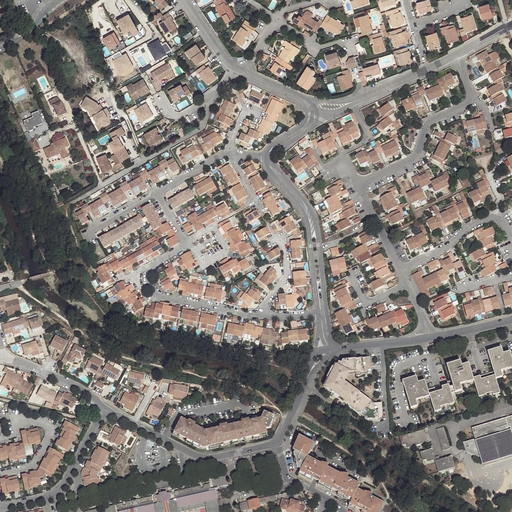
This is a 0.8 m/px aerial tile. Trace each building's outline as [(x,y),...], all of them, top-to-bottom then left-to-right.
[(155,0),(154,1),(158,5),(156,6),(160,11),(168,4),(164,0),(155,0)] [(226,1),(225,0),(218,0),(214,3),(220,12),(226,22),(235,17),(230,7),(228,8),(226,5),(225,2),(226,1)] [(421,0),(422,1),(417,2),(420,14),(428,11),(427,5),(430,4),(431,4),(430,0),(421,0)] [(479,7),(482,19),(493,16),(496,15),(494,11),(491,11),(489,4),(479,7)] [(398,7),(385,11),(386,16),(390,15),(391,19),(393,27),(393,28),(399,26),(399,25),(402,24),(405,23),(401,11),(399,12),(398,7)] [(307,10),(303,17),(299,15),(298,17),(296,16),(293,20),(304,27),(305,25),(308,27),(313,30),(314,28),(317,30),(320,25),(321,24),(311,17),(314,14),(307,10)] [(153,17),(156,21),(161,18),(164,16),(161,12),(153,17)] [(164,16),(161,18),(163,21),(160,24),(167,34),(177,27),(173,22),(170,17),(171,16),(169,12),(164,16)] [(129,14),(124,17),(131,29),(136,26),(129,14)] [(359,34),(360,38),(368,35),(367,32),(372,31),(369,24),(371,23),(368,14),(357,18),(360,27),(362,33),(359,34)] [(463,28),(460,30),(462,37),(465,35),(465,32),(476,29),(472,14),(461,18),(463,28)] [(326,16),(321,24),(320,25),(325,28),(326,26),(339,34),(344,26),(344,24),(331,17),(330,19),(326,16)] [(124,17),(118,20),(125,33),(131,29),(124,17)] [(255,30),(257,27),(246,20),(233,40),(241,45),(245,38),(246,36),(247,37),(250,32),(251,33),(253,29),(255,30)] [(338,36),(339,34),(326,26),(325,28),(338,36)] [(439,28),(442,36),(445,35),(447,43),(460,40),(456,27),(455,27),(443,30),(443,27),(439,28)] [(387,32),(388,36),(391,35),(395,47),(409,42),(407,38),(405,38),(404,31),(402,32),(401,28),(387,32)] [(184,39),(192,35),(190,31),(182,36),(184,39)] [(115,32),(104,38),(109,48),(120,42),(115,32)] [(380,32),(368,35),(369,40),(372,39),(373,44),(376,53),(386,50),(380,32)] [(431,50),(436,49),(435,47),(441,46),(437,32),(426,35),(431,50)] [(160,39),(149,45),(157,60),(168,54),(168,53),(173,50),(167,42),(163,44),(160,39)] [(286,61),(289,63),(294,53),(297,55),(300,49),(291,42),(287,48),(285,47),(279,56),(286,61)] [(200,51),(201,50),(197,45),(188,51),(193,57),(192,58),(192,59),(197,65),(206,58),(202,51),(200,53),(200,51)] [(138,47),(130,51),(132,55),(140,51),(138,47)] [(408,50),(408,47),(396,50),(401,65),(413,61),(412,57),(410,57),(408,50)] [(119,51),(112,55),(114,60),(113,61),(120,73),(133,66),(126,54),(122,56),(119,51)] [(340,60),(337,51),(325,55),(328,64),(340,60)] [(484,67),(488,73),(496,69),(498,68),(495,61),(500,59),(496,52),(486,57),(485,54),(478,58),(480,61),(483,59),(486,65),(484,67)] [(279,56),(277,55),(274,61),(275,62),(271,69),(279,74),(284,66),(283,66),(286,61),(279,56)] [(350,68),(357,66),(354,56),(349,58),(346,62),(348,69),(350,68)] [(175,72),(170,63),(152,73),(157,82),(167,76),(175,72)] [(359,72),(362,81),(367,80),(367,79),(366,77),(374,74),(381,72),(379,63),(363,68),(364,71),(359,72)] [(207,69),(204,65),(196,71),(198,74),(199,74),(207,85),(217,78),(209,67),(207,69)] [(505,68),(503,65),(498,68),(496,69),(498,72),(491,76),(495,83),(501,80),(504,78),(500,71),(505,68)] [(310,79),(312,75),(315,70),(308,66),(297,83),(308,89),(313,81),(310,79)] [(351,72),(350,68),(348,69),(342,70),(343,74),(337,76),(342,89),(354,86),(351,79),(350,72),(351,72)] [(451,75),(440,79),(443,86),(446,91),(449,89),(448,87),(455,84),(452,75),(451,75)] [(151,90),(144,79),(133,85),(132,83),(127,86),(135,99),(140,97),(139,95),(142,93),(146,91),(147,92),(151,90)] [(439,86),(432,88),(437,98),(443,95),(440,87),(443,86),(440,79),(437,80),(439,86)] [(492,97),(501,92),(498,85),(502,82),(501,80),(495,83),(496,86),(488,90),(492,97)] [(182,84),(169,91),(174,99),(180,96),(186,92),(188,96),(192,93),(188,85),(184,88),(182,84)] [(423,87),(420,88),(423,95),(427,94),(430,101),(437,98),(432,88),(426,91),(423,87)] [(419,95),(412,97),(417,107),(423,104),(420,96),(423,95),(420,88),(417,89),(419,95)] [(262,95),(251,90),(246,100),(258,105),(262,95)] [(507,102),(501,92),(492,97),(489,98),(491,102),(493,101),(497,107),(507,102)] [(93,115),(100,128),(111,122),(110,119),(108,116),(109,116),(111,115),(107,108),(103,110),(101,106),(99,107),(98,105),(97,103),(86,97),(84,102),(85,103),(82,107),(91,112),(93,115)] [(417,107),(412,97),(401,102),(406,112),(413,109),(414,111),(418,110),(417,107)] [(58,117),(67,113),(62,102),(60,103),(58,98),(50,101),(52,107),(54,106),(58,117)] [(265,117),(272,120),(274,117),(278,110),(279,110),(282,104),(272,100),(269,106),(268,105),(264,112),(267,114),(265,117)] [(220,107),(217,114),(220,115),(226,118),(230,112),(231,112),(234,105),(224,101),(221,107),(220,107)] [(154,115),(147,103),(135,110),(142,122),(154,115)] [(388,118),(395,113),(389,103),(380,110),(385,116),(382,118),(384,120),(388,118)] [(33,117),(24,121),(29,132),(35,129),(34,127),(44,123),(39,111),(32,114),(33,117)] [(99,129),(100,128),(93,115),(91,116),(99,129)] [(226,118),(220,115),(217,122),(220,123),(219,127),(226,130),(227,126),(228,127),(231,121),(226,118)] [(481,119),(474,121),(476,131),(484,129),(487,128),(484,115),(480,117),(481,119)] [(262,133),(267,135),(272,123),(271,123),(272,120),(265,117),(264,120),(261,119),(256,130),(262,133)] [(384,120),(380,124),(384,130),(391,125),(393,128),(400,123),(398,120),(393,124),(388,118),(384,120)] [(476,131),(474,121),(467,123),(466,120),(462,121),(466,134),(472,132),(476,131)] [(343,127),(345,131),(349,139),(352,138),(351,135),(358,132),(353,122),(343,127)] [(121,162),(130,157),(126,150),(123,149),(122,147),(124,146),(119,138),(125,134),(121,126),(110,133),(114,141),(109,143),(115,155),(111,157),(116,165),(121,162)] [(144,134),(150,146),(161,140),(159,135),(157,132),(158,131),(156,127),(144,134)] [(255,132),(250,129),(246,136),(251,138),(256,141),(258,137),(260,138),(262,133),(256,130),(255,132)] [(336,129),(332,131),(336,138),(339,137),(342,144),(349,141),(349,139),(345,131),(338,134),(336,129)] [(331,137),(325,141),(329,150),(336,147),(332,139),(336,138),(332,131),(329,132),(331,137)] [(214,133),(208,136),(213,146),(222,141),(220,136),(217,134),(216,135),(214,133)] [(239,145),(242,146),(246,148),(251,138),(246,136),(241,134),(238,140),(240,141),(239,145)] [(400,141),(396,134),(393,136),(395,141),(389,145),(393,154),(397,153),(400,151),(396,143),(400,141)] [(452,144),(455,145),(458,138),(449,134),(445,140),(452,144)] [(204,152),(214,147),(213,146),(208,136),(207,137),(202,140),(204,144),(201,146),(204,152)] [(32,152),(40,148),(36,137),(28,140),(32,152)] [(441,142),(438,149),(447,154),(452,144),(445,140),(441,138),(439,141),(441,142)] [(53,157),(57,155),(57,153),(61,153),(63,158),(68,156),(65,148),(70,146),(67,139),(53,144),(54,146),(45,150),(48,157),(52,156),(53,157)] [(316,139),(312,141),(315,148),(319,146),(322,154),(329,150),(325,141),(318,144),(316,139)] [(393,154),(389,145),(382,148),(379,143),(376,144),(379,151),(382,150),(386,158),(393,154)] [(379,151),(376,144),(373,146),(375,151),(368,154),(373,163),(373,164),(380,161),(376,153),(379,151)] [(197,146),(187,151),(192,160),(202,155),(197,146)] [(183,165),(192,160),(187,151),(186,149),(180,153),(182,157),(179,159),(183,165)] [(310,157),(313,155),(308,149),(305,151),(309,156),(303,161),(307,167),(309,169),(315,164),(310,157)] [(432,154),(430,158),(433,159),(442,164),(447,154),(438,149),(435,155),(432,154)] [(368,154),(366,150),(356,155),(361,165),(368,162),(369,164),(373,163),(368,154)] [(101,169),(103,173),(112,169),(106,154),(97,158),(99,163),(101,162),(104,168),(101,169)] [(303,161),(299,156),(290,163),(297,171),(303,167),(304,169),(307,167),(303,161)] [(169,167),(173,174),(178,171),(172,160),(167,163),(165,160),(161,162),(165,168),(168,166),(169,167)] [(247,176),(250,174),(256,171),(250,161),(244,164),(247,168),(243,170),(247,176)] [(165,168),(161,162),(158,164),(160,167),(153,171),(159,182),(166,178),(162,172),(161,170),(165,168)] [(224,166),(223,164),(216,168),(218,170),(219,170),(223,176),(225,175),(232,171),(228,165),(224,166)] [(146,171),(142,173),(146,179),(149,177),(150,178),(154,185),(159,182),(153,171),(148,174),(146,171)] [(238,181),(232,171),(225,175),(231,185),(238,181)] [(261,181),(256,171),(250,174),(252,178),(248,180),(252,186),(261,181)] [(438,179),(442,189),(452,184),(447,172),(443,174),(445,176),(438,179)] [(134,182),(140,192),(147,189),(143,182),(142,181),(146,179),(142,173),(139,175),(140,178),(134,182)] [(431,183),(429,179),(426,174),(420,177),(419,175),(415,176),(419,184),(419,185),(421,187),(421,188),(431,183)] [(484,181),(477,184),(479,188),(482,194),(489,191),(485,183),(488,181),(485,174),(482,176),(484,181)] [(203,179),(200,181),(206,192),(214,188),(210,178),(205,181),(204,182),(203,179)] [(342,179),(335,183),(336,186),(328,190),(330,193),(332,197),(336,195),(339,193),(342,192),(338,185),(343,182),(342,179)] [(435,192),(442,189),(438,179),(431,183),(435,192)] [(206,192),(200,181),(197,182),(198,185),(196,186),(193,188),(198,197),(206,192)] [(230,189),(234,196),(243,190),(238,181),(231,185),(233,188),(230,189)] [(261,193),(268,189),(266,186),(265,187),(261,181),(252,186),(255,192),(259,190),(261,193)] [(126,182),(122,184),(126,190),(129,188),(130,189),(134,196),(140,192),(134,182),(128,185),(126,182)] [(126,190),(122,184),(119,186),(120,189),(114,193),(120,204),(127,200),(123,193),(122,192),(126,190)] [(385,204),(395,199),(393,195),(391,193),(394,191),(397,190),(395,187),(388,191),(389,194),(382,197),(385,204)] [(425,197),(421,188),(421,187),(414,191),(419,200),(425,197)] [(482,194),(479,188),(469,193),(474,203),(481,200),(482,202),(485,201),(482,194)] [(187,202),(194,198),(189,190),(182,194),(187,202)] [(247,197),(243,190),(234,196),(241,208),(245,205),(243,203),(246,201),(244,198),(247,197)] [(407,194),(412,203),(419,200),(414,191),(407,194)] [(274,202),(275,201),(270,192),(263,196),(264,198),(262,200),(265,207),(267,206),(274,202)] [(106,193),(102,195),(106,201),(109,199),(110,201),(114,207),(120,204),(114,193),(108,196),(106,193)] [(187,202),(182,194),(175,198),(180,206),(187,202)] [(94,204),(100,215),(107,211),(103,205),(102,203),(106,201),(102,195),(99,197),(101,200),(94,204)] [(329,198),(326,200),(330,207),(339,202),(336,195),(332,197),(329,198)] [(458,208),(462,216),(469,212),(465,205),(468,203),(465,196),(462,197),(463,201),(464,203),(457,206),(458,208)] [(180,206),(175,198),(169,202),(173,210),(180,206)] [(398,206),(395,199),(385,204),(389,211),(396,207),(398,210),(399,210),(405,207),(404,203),(398,206)] [(454,208),(447,211),(452,220),(459,217),(455,209),(458,208),(457,206),(456,204),(455,201),(452,202),(454,208)] [(279,211),(274,202),(267,206),(272,215),(279,211)] [(339,202),(330,207),(333,213),(341,209),(342,209),(339,202)] [(228,211),(224,203),(216,208),(220,215),(222,214),(224,217),(234,212),(232,208),(228,211)] [(346,207),(342,209),(341,209),(347,219),(348,219),(350,218),(357,214),(353,208),(355,206),(354,203),(346,207)] [(87,204),(83,206),(87,212),(90,210),(91,211),(95,218),(100,215),(94,204),(88,207),(87,204)] [(436,205),(433,206),(437,216),(438,218),(442,216),(445,224),(452,220),(447,211),(441,214),(436,205)] [(87,212),(83,206),(80,208),(81,211),(75,215),(82,225),(88,222),(84,215),(83,214),(87,212)] [(145,218),(154,213),(149,206),(141,210),(145,218)] [(209,211),(206,213),(212,224),(215,222),(214,221),(219,218),(217,215),(212,206),(207,208),(209,211)] [(252,212),(250,209),(243,213),(249,222),(260,216),(256,210),(252,212)] [(398,210),(387,216),(389,219),(391,218),(393,222),(394,225),(404,220),(399,210),(398,210)] [(150,225),(158,220),(154,213),(145,218),(150,225)] [(197,215),(195,213),(189,217),(193,225),(200,221),(197,215)] [(212,224),(206,213),(202,215),(201,213),(197,215),(200,221),(203,225),(207,223),(209,226),(212,224)] [(440,229),(443,228),(438,218),(437,216),(427,221),(432,230),(439,227),(440,229)] [(282,228),(284,227),(291,223),(288,217),(279,221),(282,228)] [(138,219),(131,222),(136,231),(143,227),(138,219)] [(338,223),(342,231),(351,226),(348,219),(347,219),(338,223)] [(150,225),(154,232),(159,229),(162,227),(158,220),(150,225)] [(200,221),(193,225),(198,232),(205,228),(203,225),(200,221)] [(226,224),(224,221),(218,225),(220,227),(221,227),(226,234),(234,229),(230,222),(226,224)] [(131,222),(125,226),(130,235),(136,231),(131,222)] [(291,231),(293,234),(298,231),(299,231),(298,228),(297,228),(293,222),(291,223),(284,227),(288,233),(291,231)] [(171,230),(168,224),(162,227),(159,229),(163,235),(167,233),(169,236),(175,233),(173,230),(171,230)] [(125,226),(118,230),(123,239),(130,235),(125,226)] [(423,233),(416,236),(421,246),(428,243),(424,234),(427,233),(424,226),(421,228),(423,233)] [(256,233),(261,243),(267,239),(266,236),(270,233),(266,227),(256,233)] [(481,229),(476,231),(474,232),(476,235),(477,235),(479,233),(483,240),(480,242),(483,248),(487,247),(494,243),(491,237),(496,234),(493,227),(483,232),(481,229)] [(235,231),(234,229),(226,234),(223,235),(225,238),(229,236),(231,239),(242,234),(239,229),(235,231)] [(371,229),(359,235),(364,245),(369,243),(374,240),(370,233),(372,232),(371,229)] [(118,230),(112,234),(117,242),(123,239),(118,230)] [(177,236),(175,233),(169,236),(170,239),(167,242),(171,249),(179,244),(175,237),(177,236)] [(112,234),(106,237),(111,246),(117,242),(112,234)] [(244,237),(242,234),(231,239),(234,243),(229,246),(231,249),(242,242),(240,240),(244,237)] [(419,250),(422,249),(421,246),(416,236),(407,241),(411,251),(418,247),(419,250)] [(106,237),(99,241),(104,250),(111,246),(106,237)] [(147,242),(150,246),(153,244),(152,242),(156,239),(155,238),(147,242)] [(150,246),(156,257),(160,255),(158,251),(159,250),(162,249),(158,243),(156,239),(152,242),(153,244),(150,246)] [(300,247),(302,247),(301,240),(291,241),(292,248),(300,247)] [(238,249),(241,254),(248,250),(245,243),(243,241),(242,242),(231,249),(233,252),(237,250),(238,249)] [(369,243),(364,245),(355,250),(358,256),(368,251),(371,250),(372,250),(379,246),(378,243),(371,246),(369,243)] [(151,255),(153,259),(156,257),(150,246),(147,248),(146,246),(141,249),(146,258),(151,255)] [(280,254),(277,248),(274,250),(272,247),(266,250),(271,260),(280,254)] [(300,247),(292,248),(293,259),(301,258),(300,247)] [(135,255),(141,266),(144,264),(142,260),(146,258),(141,249),(137,251),(138,253),(135,255)] [(476,260),(481,258),(486,255),(483,249),(481,250),(473,253),(476,260)] [(360,261),(361,263),(369,260),(371,259),(371,258),(368,251),(358,256),(360,261)] [(180,267),(191,261),(189,257),(193,255),(191,252),(180,258),(182,260),(178,263),(180,267)] [(486,268),(494,264),(496,263),(493,256),(494,255),(495,255),(493,252),(486,255),(481,258),(486,268)] [(374,265),(376,269),(387,263),(386,260),(383,261),(380,254),(371,258),(371,259),(374,265)] [(126,258),(132,267),(136,265),(138,268),(141,266),(135,255),(132,257),(131,255),(126,258)] [(126,258),(119,262),(124,272),(128,269),(130,273),(134,271),(132,267),(126,258)] [(239,265),(243,271),(250,267),(246,258),(239,262),(237,259),(233,260),(237,266),(239,265)] [(338,259),(340,269),(347,268),(346,262),(345,258),(338,259)] [(454,265),(452,261),(451,258),(444,261),(443,259),(439,261),(444,270),(445,272),(450,270),(455,267),(454,265)] [(116,259),(109,264),(112,270),(115,274),(119,271),(121,275),(124,272),(119,262),(116,259)] [(224,261),(230,271),(232,269),(235,274),(240,271),(237,266),(233,260),(229,262),(227,259),(224,261)] [(335,271),(340,269),(338,259),(331,261),(329,261),(330,263),(332,271),(335,271)] [(193,264),(191,261),(180,267),(183,272),(187,269),(189,272),(194,269),(199,265),(197,262),(193,264)] [(228,272),(230,271),(224,261),(221,262),(223,267),(220,268),(219,268),(225,279),(230,276),(228,272)] [(455,267),(459,274),(465,271),(461,261),(454,265),(455,267)] [(177,274),(175,270),(171,263),(167,265),(169,269),(165,272),(170,280),(171,281),(175,278),(173,276),(177,274)] [(387,263),(376,269),(377,272),(380,279),(382,278),(384,277),(385,276),(390,274),(387,267),(389,266),(387,263)] [(108,269),(109,272),(112,270),(109,264),(97,270),(99,274),(97,275),(100,279),(108,274),(106,271),(108,269)] [(488,276),(489,275),(497,271),(496,268),(494,264),(486,268),(484,269),(486,273),(488,276)] [(271,267),(264,275),(274,283),(278,277),(274,274),(276,271),(271,267)] [(294,279),(306,278),(305,270),(293,272),(294,279)] [(442,283),(449,280),(446,275),(445,272),(444,270),(437,273),(442,283)] [(439,285),(442,283),(437,273),(430,277),(435,286),(439,285)] [(108,274),(100,279),(104,286),(107,284),(109,287),(116,283),(114,280),(112,280),(108,274)] [(274,283),(264,275),(257,284),(263,288),(265,286),(269,289),(274,283)] [(435,286),(430,277),(423,280),(425,283),(427,287),(428,290),(432,288),(435,286)] [(306,285),(306,278),(294,279),(295,286),(306,285)] [(372,283),(375,290),(385,285),(382,278),(380,279),(378,280),(372,283)] [(174,293),(177,291),(171,281),(170,280),(167,282),(165,279),(161,282),(166,292),(171,289),(173,293),(174,293)] [(186,296),(189,284),(189,283),(185,282),(186,280),(181,279),(178,289),(183,291),(182,295),(186,296)] [(195,293),(198,281),(193,280),(192,284),(189,284),(186,296),(190,297),(191,292),(195,293)] [(204,290),(204,287),(202,286),(202,282),(198,281),(195,293),(199,293),(198,298),(202,299),(204,290)] [(125,282),(115,288),(116,290),(113,292),(115,297),(119,294),(125,291),(123,287),(127,285),(125,282)] [(339,299),(349,294),(346,288),(348,287),(346,283),(334,289),(339,299)] [(210,296),(214,296),(216,285),(211,284),(210,288),(207,288),(207,291),(205,300),(209,300),(210,296)] [(123,297),(125,300),(132,296),(132,294),(131,292),(129,292),(129,291),(134,288),(132,285),(129,287),(126,289),(127,290),(125,291),(119,294),(121,298),(123,297)] [(216,285),(214,296),(218,297),(217,302),(221,303),(221,299),(222,297),(223,291),(221,290),(221,286),(216,285)] [(253,300),(256,302),(261,296),(259,295),(262,292),(256,288),(254,290),(252,289),(247,294),(253,300)] [(132,296),(125,300),(127,304),(129,303),(131,306),(133,305),(139,301),(137,298),(135,299),(134,298),(139,294),(138,291),(132,294),(132,296)] [(287,305),(287,308),(295,307),(294,303),(300,296),(296,293),(295,292),(293,295),(286,295),(287,305)] [(243,300),(242,307),(248,309),(249,309),(249,305),(253,300),(247,294),(245,293),(240,298),(243,300)] [(436,303),(438,310),(448,305),(445,298),(450,296),(448,293),(441,296),(443,299),(436,303)] [(286,295),(286,294),(279,295),(279,301),(276,302),(277,309),(281,309),(280,306),(287,305),(286,295)] [(352,301),(349,294),(339,299),(344,309),(345,309),(349,307),(356,303),(354,300),(352,301)] [(510,294),(503,296),(505,306),(511,304),(511,301),(511,299),(510,294)] [(472,304),(474,312),(485,309),(483,301),(482,297),(478,298),(479,300),(472,302),(472,303),(472,304)] [(490,299),(493,309),(500,308),(498,297),(490,299)] [(9,313),(15,312),(22,310),(19,299),(6,302),(5,300),(0,300),(0,302),(2,310),(8,309),(9,313)] [(139,301),(133,305),(135,308),(133,310),(136,314),(139,312),(145,309),(143,304),(146,302),(144,299),(139,301)] [(485,309),(485,312),(493,309),(490,299),(483,301),(485,309)] [(154,318),(162,320),(163,316),(165,304),(161,303),(160,308),(156,307),(154,318)] [(145,317),(154,319),(154,318),(156,307),(157,305),(153,304),(152,310),(147,309),(145,317)] [(165,304),(163,316),(164,316),(164,321),(170,322),(172,310),(168,309),(169,304),(165,304)] [(448,305),(438,310),(440,313),(442,312),(444,317),(445,319),(455,315),(454,312),(450,304),(448,305)] [(467,317),(475,314),(474,312),(472,304),(465,306),(467,317)] [(172,310),(170,322),(174,323),(175,318),(179,319),(181,307),(177,306),(176,311),(172,310)] [(183,325),(188,326),(191,314),(187,313),(188,308),(184,307),(181,319),(184,320),(183,325)] [(191,314),(188,326),(193,327),(194,322),(197,323),(200,310),(196,309),(195,315),(191,314)] [(344,309),(336,313),(339,320),(348,316),(345,309),(344,309)] [(396,321),(397,324),(403,321),(408,319),(403,309),(400,310),(396,313),(395,312),(395,311),(391,313),(396,321)] [(202,328),(207,330),(209,318),(205,317),(206,312),(203,311),(202,311),(200,323),(203,324),(202,328)] [(385,316),(389,325),(396,321),(391,313),(385,316)] [(209,318),(207,330),(212,331),(213,326),(216,326),(218,319),(219,315),(215,314),(214,314),(213,319),(209,318)] [(348,316),(339,320),(342,326),(344,330),(353,326),(354,330),(357,329),(355,324),(353,321),(351,322),(348,316)] [(381,326),(382,328),(389,325),(385,316),(378,319),(381,326)] [(29,317),(25,318),(27,326),(31,325),(32,328),(36,327),(36,329),(43,327),(40,317),(30,320),(29,317)] [(369,318),(365,320),(371,331),(376,329),(381,326),(378,319),(376,317),(370,320),(369,318)] [(27,326),(25,318),(6,324),(9,334),(13,332),(20,330),(28,328),(27,326)] [(254,324),(247,322),(247,323),(244,333),(252,335),(252,336),(258,338),(259,334),(262,335),(264,327),(254,325),(254,324)] [(227,333),(234,335),(237,324),(229,323),(227,333)] [(237,324),(234,335),(243,337),(244,333),(247,323),(243,323),(242,325),(237,324)] [(298,327),(299,340),(308,339),(307,328),(303,329),(301,329),(301,326),(298,326),(298,327)] [(272,329),(264,327),(262,335),(262,338),(270,340),(269,341),(276,343),(277,340),(278,332),(272,331),(272,329)] [(290,342),(299,340),(298,327),(293,327),(294,330),(289,330),(289,331),(290,342)] [(289,331),(278,332),(277,340),(282,340),(283,344),(290,343),(290,342),(289,331)] [(63,352),(69,343),(56,336),(51,346),(59,350),(63,352)] [(44,351),(41,343),(37,344),(36,341),(22,345),(25,355),(27,354),(33,352),(33,354),(34,356),(40,354),(39,353),(44,351)] [(81,361),(85,353),(74,347),(71,355),(70,354),(69,356),(65,363),(67,364),(71,366),(75,357),(81,361)] [(452,386),(454,392),(461,390),(459,385),(465,383),(466,383),(473,381),(478,397),(485,395),(485,394),(491,392),(492,395),(500,393),(495,378),(502,376),(500,371),(507,369),(511,367),(511,359),(509,351),(502,353),(500,347),(493,349),(487,351),(493,372),(494,375),(487,377),(486,374),(472,378),(468,363),(460,365),(459,361),(452,363),(451,360),(445,363),(452,386)] [(97,376),(100,378),(102,373),(103,371),(100,369),(103,362),(92,356),(86,368),(91,370),(98,374),(97,375),(97,376)] [(355,377),(371,375),(371,358),(340,361),(337,365),(355,377)] [(121,371),(107,364),(103,371),(102,373),(116,380),(121,371)] [(337,365),(322,386),(351,406),(361,392),(350,385),(355,377),(337,365)] [(21,376),(21,375),(18,373),(17,374),(9,370),(3,381),(9,384),(15,388),(21,376)] [(137,381),(136,374),(130,372),(128,382),(143,386),(144,383),(137,381)] [(145,375),(136,373),(136,374),(137,381),(144,383),(145,375)] [(15,388),(28,396),(33,386),(28,383),(28,385),(26,384),(27,382),(24,381),(25,378),(21,376),(15,388)] [(415,376),(408,378),(401,380),(410,408),(416,406),(415,400),(421,398),(428,396),(433,412),(440,410),(439,407),(446,405),(446,406),(454,403),(451,393),(448,387),(448,385),(434,389),(434,392),(427,394),(426,389),(423,380),(416,382),(415,376)] [(99,380),(97,385),(104,388),(106,383),(99,380)] [(174,397),(186,399),(188,387),(176,385),(175,387),(173,386),(171,386),(170,395),(174,395),(174,397)] [(55,402),(59,395),(55,393),(42,386),(37,395),(50,402),(54,404),(55,402)] [(64,394),(60,392),(59,395),(55,402),(59,404),(60,402),(62,403),(67,406),(73,409),(78,400),(72,397),(68,395),(64,393),(64,394)] [(363,414),(372,401),(361,392),(351,406),(363,414)] [(134,410),(140,399),(136,396),(135,398),(130,396),(126,393),(121,403),(126,406),(134,410)] [(157,401),(156,401),(153,407),(151,406),(149,412),(160,418),(168,402),(159,397),(157,401)] [(384,420),(382,403),(375,403),(372,401),(363,414),(368,420),(384,420)] [(511,417),(473,430),(477,441),(465,444),(467,448),(468,449),(469,449),(471,450),(473,451),(477,452),(477,451),(479,452),(482,452),(483,453),(485,453),(486,453),(487,453),(488,454),(489,454),(490,454),(492,454),(495,454),(496,454),(497,454),(498,454),(500,454),(503,454),(505,454),(509,454),(511,453),(511,452),(511,450),(511,449),(511,448),(511,417)] [(200,446),(204,448),(223,444),(229,442),(230,442),(238,441),(245,439),(252,437),(259,435),(267,434),(266,429),(269,428),(271,423),(260,420),(250,422),(249,420),(242,421),(242,424),(228,426),(221,428),(206,431),(195,425),(188,422),(181,418),(174,432),(184,438),(187,439),(193,443),(200,446)] [(63,430),(71,442),(73,441),(72,440),(75,436),(77,432),(75,432),(78,427),(66,421),(62,428),(63,430)] [(36,442),(41,441),(38,428),(21,432),(23,442),(6,446),(6,444),(0,445),(0,460),(1,461),(0,459),(5,458),(5,459),(9,459),(10,461),(13,460),(13,458),(18,457),(26,455),(25,448),(24,445),(28,444),(29,446),(36,443),(36,442)] [(121,444),(125,437),(126,433),(116,428),(112,435),(111,438),(109,437),(104,435),(103,438),(109,441),(119,447),(121,444)] [(443,428),(437,430),(443,452),(450,450),(443,428)] [(70,448),(72,444),(71,442),(63,430),(55,445),(67,451),(69,447),(70,448)] [(409,438),(408,436),(399,438),(402,446),(406,445),(408,449),(431,442),(427,430),(422,431),(423,434),(420,435),(416,436),(415,434),(411,435),(412,438),(409,438)] [(356,488),(359,484),(346,477),(339,473),(327,467),(319,463),(307,456),(310,450),(313,443),(299,435),(293,449),(297,451),(294,455),(297,468),(301,467),(299,471),(313,478),(317,480),(319,481),(332,489),(338,492),(351,499),(350,501),(349,503),(356,507),(362,510),(365,511),(377,511),(383,502),(369,495),(363,492),(356,488)] [(467,448),(465,444),(464,445),(467,452),(469,453),(472,454),(474,454),(477,455),(479,456),(480,457),(482,457),(485,458),(487,458),(490,458),(492,458),(492,454),(490,454),(489,454),(488,454),(487,453),(486,453),(485,453),(483,453),(482,452),(479,452),(477,451),(477,452),(473,451),(471,450),(469,449),(468,449),(467,448)] [(88,461),(85,469),(93,473),(92,475),(92,477),(83,479),(85,487),(101,484),(100,479),(98,479),(98,476),(99,473),(100,474),(104,466),(103,465),(107,456),(109,457),(111,453),(98,447),(90,462),(88,461)] [(60,458),(62,454),(51,448),(39,471),(30,473),(30,474),(22,476),(25,488),(29,487),(30,489),(34,488),(33,485),(38,484),(38,486),(42,485),(40,478),(44,477),(45,474),(52,477),(53,474),(52,473),(54,469),(56,465),(57,466),(59,462),(60,463),(61,459),(60,458)] [(435,460),(435,459),(434,458),(433,453),(429,454),(429,453),(421,455),(423,463),(427,461),(428,464),(434,462),(436,462),(435,461),(435,460)] [(443,460),(440,461),(438,461),(439,463),(435,464),(438,474),(446,472),(447,473),(455,471),(451,459),(448,460),(447,460),(448,463),(444,464),(443,462),(443,460)] [(93,473),(85,469),(82,474),(83,479),(92,477),(92,475),(93,473)] [(311,481),(313,478),(299,471),(298,474),(311,481)] [(15,490),(20,489),(17,477),(9,479),(8,478),(0,480),(3,493),(7,492),(8,494),(15,492),(15,490)] [(197,492),(198,503),(207,500),(220,498),(217,485),(209,487),(208,484),(212,483),(211,479),(195,483),(196,487),(197,492)] [(331,491),(332,489),(319,481),(317,484),(331,491)] [(161,491),(155,492),(166,510),(198,503),(197,492),(196,487),(195,483),(168,489),(161,491)] [(166,510),(155,492),(126,499),(126,502),(124,502),(123,500),(117,501),(117,505),(121,504),(122,507),(118,508),(118,511),(150,511),(157,511),(166,510)] [(337,494),(350,501),(351,499),(338,492),(337,494)] [(276,495),(240,502),(241,510),(250,508),(260,506),(259,503),(277,500),(276,498),(276,495)] [(198,503),(166,510),(157,511),(185,511),(185,509),(207,504),(208,510),(222,506),(220,498),(207,500),(198,503)] [(303,511),(305,507),(299,505),(300,502),(290,499),(290,501),(282,499),(279,508),(287,510),(288,508),(297,511),(296,511),(303,511)] [(114,511),(114,510),(117,510),(114,502),(107,504),(106,504),(105,505),(105,506),(104,508),(104,509),(104,510),(99,511),(97,505),(84,508),(85,510),(83,510),(83,511),(114,511)]
